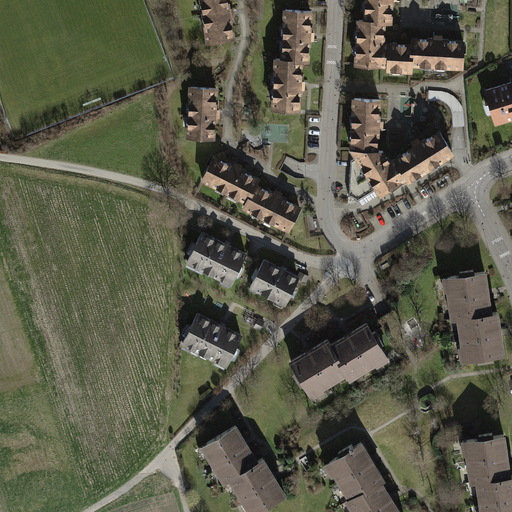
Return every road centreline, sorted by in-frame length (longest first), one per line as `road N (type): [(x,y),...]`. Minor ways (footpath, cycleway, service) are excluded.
road 1 (track): [(88,511),(178,443),(356,258)]
road 2 (residential): [(356,258),(333,235),(328,214),(338,0)]
road 3 (residential): [(356,258),(313,262),(158,187)]
road 4 (track): [(158,187),(0,155)]
road 5 (unknown): [(328,206),(341,212),(366,205),(457,159)]
road 6 (residential): [(469,187),(356,258)]
